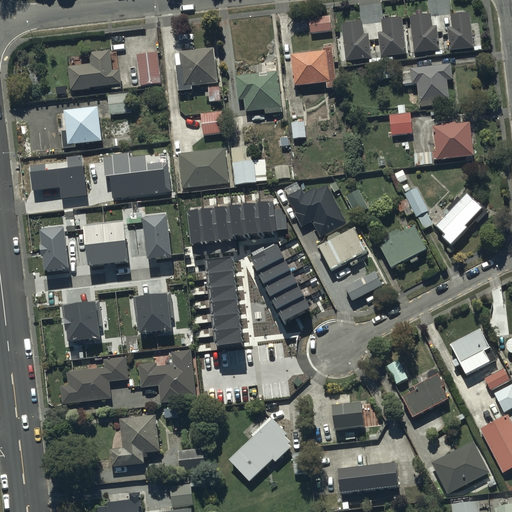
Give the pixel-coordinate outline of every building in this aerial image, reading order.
[(472,11),(451,13),(452,25),(447,26),(450,51),(476,48),(472,11)] [(430,13),(410,16),(414,52),(440,50),(437,25),(432,26),(430,13)] [(311,19),(313,35),(332,33),(330,17),(311,19)] [(402,17),(381,19),(383,31),(378,32),(381,56),(407,53),(402,17)] [(362,21),(341,24),(345,60),(371,58),(368,33),(363,34),(362,21)] [(220,85),(217,51),(182,54),(183,68),(178,68),(180,94),(195,92),(195,87),(220,85)] [(112,52),(93,55),(94,67),(70,70),(73,93),(125,87),(123,72),(115,73),(112,52)] [(334,52),(292,57),(296,89),(329,85),(329,91),(339,89),(334,52)] [(139,57),(142,88),(163,86),(160,55),(139,57)] [(377,67),(379,81),(400,78),(398,64),(377,67)] [(454,68),(414,71),(415,86),(420,85),(422,109),(436,108),(436,104),(452,103),(450,83),(455,82),(454,68)] [(270,79),(262,80),(262,75),(238,79),(241,102),(247,101),(248,114),(267,111),(268,115),(285,113),(280,72),(269,74),(270,79)] [(131,94),(110,96),(112,116),(133,114),(131,94)] [(105,143),(101,108),(66,112),(67,126),(62,126),(65,150),(78,149),(79,146),(105,143)] [(203,116),(205,136),(227,135),(226,114),(203,116)] [(392,118),(393,137),(415,135),(414,116),(392,118)] [(307,122),(294,122),(295,140),(309,139),(307,122)] [(436,162),(475,158),(472,125),(459,126),(459,123),(443,125),(444,128),(436,129),(439,153),(435,154),(436,162)] [(114,140),(115,147),(133,145),(132,138),(114,140)] [(228,150),(180,155),(184,191),(232,186),(228,150)] [(44,164),(29,166),(32,191),(59,188),(61,199),(88,196),(82,155),(66,157),(67,167),(45,170),(44,164)] [(128,155),(102,158),(105,176),(109,176),(112,199),(172,192),(168,162),(146,164),(145,155),(129,157),(128,155)] [(267,161),(235,164),(237,186),(269,182),(267,161)] [(347,223),(327,186),(319,191),(317,188),(304,195),(302,191),(289,198),(297,213),(295,213),(303,227),(312,222),(320,238),(347,223)] [(370,209),(361,191),(348,198),(357,216),(370,209)] [(437,225),(419,191),(408,196),(426,231),(437,225)] [(487,211),(471,195),(438,228),(447,237),(445,239),(454,248),(471,231),(469,229),(487,211)] [(273,200),(187,211),(191,245),(234,240),(234,237),(287,230),(285,214),(282,214),(281,209),(274,210),(273,200)] [(167,215),(142,218),(147,261),(172,258),(167,215)] [(123,221),(83,226),(88,266),(128,261),(123,221)] [(64,227),(39,230),(44,273),(69,270),(64,227)] [(381,246),(394,271),(412,262),(414,266),(422,262),(420,258),(430,253),(418,228),(403,235),(398,233),(391,236),(390,241),(381,246)] [(323,248),(334,273),(352,264),(354,268),(362,264),(360,260),(369,256),(356,230),(345,236),(340,234),(330,238),(327,246),(323,248)] [(276,244),(250,258),(284,324),(311,310),(276,244)] [(244,346),(232,257),(207,261),(218,349),(244,346)] [(348,289),(355,303),(386,288),(379,273),(348,289)] [(135,297),(140,334),(172,330),(167,293),(135,297)] [(64,305),(68,342),(100,338),(95,301),(64,305)] [(480,330),(450,346),(466,377),(493,363),(488,352),(491,351),(480,330)] [(141,365),(143,388),(161,386),(163,404),(192,401),(191,397),(198,396),(194,353),(174,355),(175,367),(158,368),(157,363),(141,365)] [(64,386),(65,403),(113,399),(111,381),(132,379),(130,359),(106,361),(106,369),(69,372),(70,385),(64,386)] [(402,359),(390,365),(399,383),(411,377),(402,359)] [(501,372),(485,380),(491,391),(510,381),(503,368),(500,370),(501,372)] [(419,390),(405,397),(416,418),(451,399),(446,388),(449,387),(442,374),(417,387),(419,390)] [(511,384),(494,394),(504,413),(511,408),(511,384)] [(367,426),(365,402),(335,405),(337,429),(367,426)] [(112,449),(114,466),(147,463),(146,453),(162,451),(159,415),(122,419),(124,448),(112,449)] [(511,419),(510,415),(483,430),(506,473),(511,469),(511,419)] [(275,418),(231,460),(252,482),(277,459),(279,461),(296,445),(287,437),(290,434),(275,418)] [(476,441),(434,463),(450,493),(492,472),(476,441)] [(180,450),(182,470),(208,467),(206,447),(180,450)] [(309,453),(293,453),(295,475),(310,474),(309,453)] [(398,463),(340,469),(343,493),(401,486),(398,463)] [(172,486),(175,508),(196,505),(193,484),(172,486)] [(142,511),(142,507),(146,506),(144,493),(131,494),(132,499),(109,502),(110,506),(100,507),(100,511),(142,511)] [(482,511),(481,501),(455,504),(455,511),(482,511)] [(511,511),(511,502),(498,504),(498,511),(511,511)]
